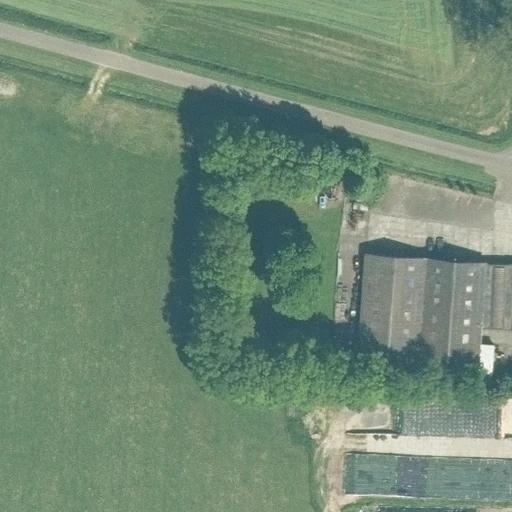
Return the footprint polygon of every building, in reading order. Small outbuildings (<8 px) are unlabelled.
[(354,191),(352,202),(359,204),(362,192),(354,191)] [(338,263),(354,264),(355,231),(338,231),(338,263)] [(511,264),(365,255),(356,365),(491,375),(494,345),(479,344),(481,323),(511,325),(511,264)] [(369,400),(368,426),(382,426),(383,400),(369,400)] [(502,484),(511,483),(511,455),(500,457),(502,484)]
